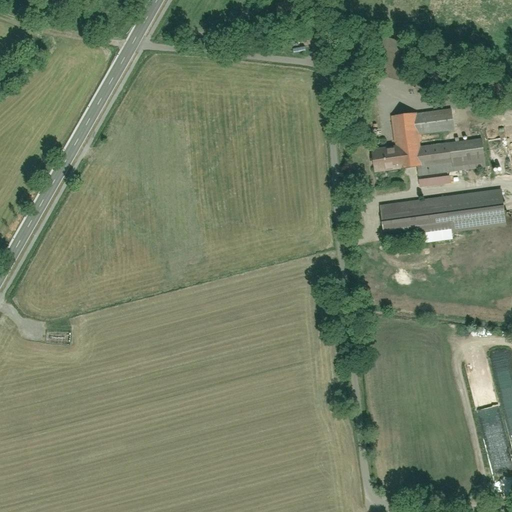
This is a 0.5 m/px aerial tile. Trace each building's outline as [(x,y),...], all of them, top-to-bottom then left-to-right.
[(285,0),(287,18),(314,14),(311,0),(285,0)] [(450,64),(431,54),(414,89),(433,98),(450,64)] [(417,170),(418,178),(486,170),(483,140),(419,147),(418,138),(456,133),(453,110),(393,118),(396,147),(372,149),(375,175),(417,170)] [(386,244),(507,227),(502,190),(380,207),(386,244)] [(480,410),(486,438),(493,436),(491,431),(506,427),(505,422),(511,420),(511,387),(504,353),(487,357),(499,405),(480,410)]
